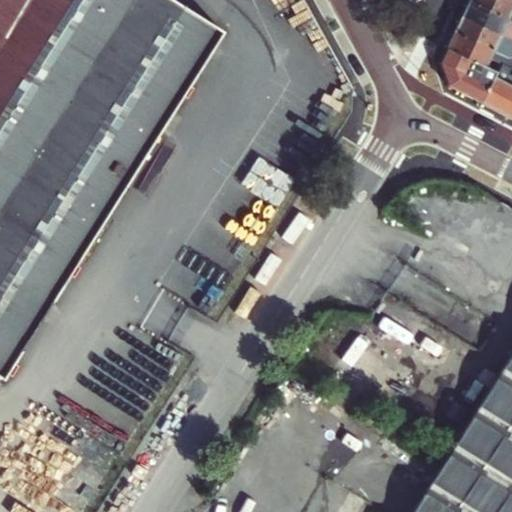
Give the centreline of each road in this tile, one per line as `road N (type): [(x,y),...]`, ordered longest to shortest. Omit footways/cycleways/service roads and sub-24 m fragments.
road 1 (unknown): [(228,0),(259,23),(257,61),(54,383),(35,408),(0,422)]
road 2 (residential): [(404,113),(151,511)]
road 3 (residential): [(404,113),(344,0)]
road 4 (residential): [(511,170),(404,113)]
